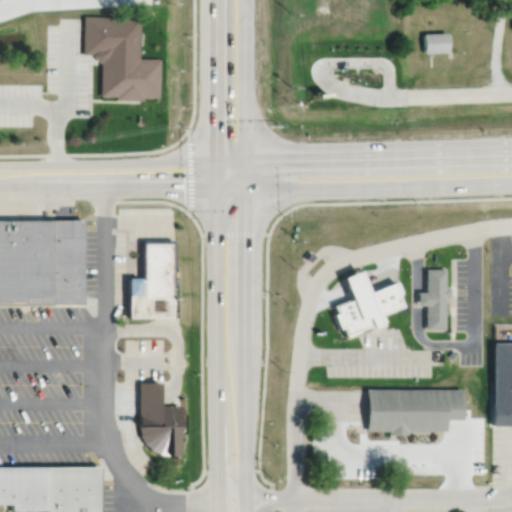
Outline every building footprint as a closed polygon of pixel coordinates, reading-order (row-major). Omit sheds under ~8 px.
[(99,61),(98,94),(114,94),(113,98),(141,99),(141,95),(156,95),(157,57),(137,56),(138,16),(82,14),(80,52),(91,53),(90,54),(98,62),(99,61)] [(421,32),(422,52),(447,50),(446,31),(421,32)] [(0,215),(0,302),(49,302),(49,300),(82,300),(81,215),(0,215)] [(127,273),(127,316),(170,315),(170,239),(142,239),(142,276),(139,276),(139,273),(127,273)] [(302,255),(306,259),(312,253),(308,249),(302,255)] [(329,311),(336,327),(339,325),(343,335),(358,329),(357,328),(369,323),(370,324),(382,319),(379,313),(399,304),(394,292),(399,290),(394,280),(392,281),(391,277),(363,289),(360,281),(353,265),(337,272),(344,287),(347,296),(344,297),(343,296),(329,302),(333,309),(329,311)] [(423,266),(423,289),(417,289),(415,289),(415,301),(416,301),(423,301),(423,326),(442,326),(442,294),(447,294),(447,289),(447,285),(442,285),(442,266),(423,266)] [(490,339),(490,399),(489,399),(488,422),(511,422),(511,339),(492,339),(490,339)] [(451,348),(445,353),(451,358),(456,353),(451,348)] [(136,378),(136,390),(136,422),(138,433),(142,441),(143,442),(148,447),(157,451),(166,453),(178,453),(178,403),(157,403),(157,390),(157,378),(136,378)] [(362,386),(362,428),(385,428),(385,432),(403,432),(403,428),(441,428),(441,416),(458,416),(458,386),(362,386)] [(0,501),(10,501),(10,508),(44,508),(44,511),(99,511),(99,463),(0,463),(0,501)]
